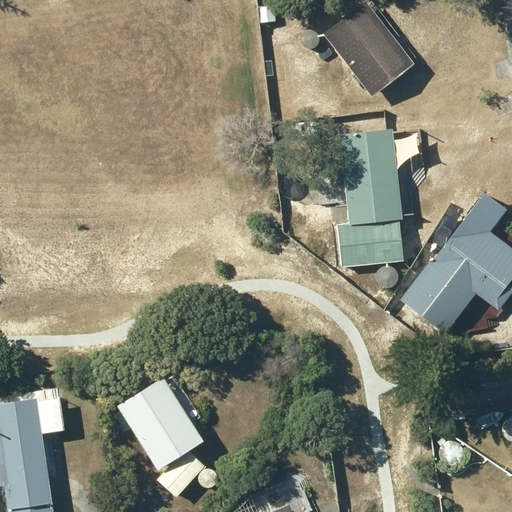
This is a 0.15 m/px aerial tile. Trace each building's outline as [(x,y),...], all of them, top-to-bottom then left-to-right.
[(367,0),(362,0),(323,30),(371,93),(414,60),(367,0)] [(350,73),(340,80),(348,91),(358,84),(350,73)] [(350,220),(336,221),(341,264),(403,258),(399,215),(401,214),(392,125),(340,130),(344,165),(335,166),(336,181),(346,180),(350,220)] [(484,190),(402,296),(446,330),(476,291),(497,307),(511,287),(511,282),(508,279),(511,273),(511,246),(489,228),(506,206),(484,190)] [(163,474),(156,480),(175,497),(207,469),(188,450),(204,441),(192,419),(199,415),(173,373),(117,402),(157,466),(163,474)] [(52,511),(36,395),(0,399),(0,482),(4,482),(8,511),(52,511)] [(293,511),(289,502),(263,511),(293,511)]
